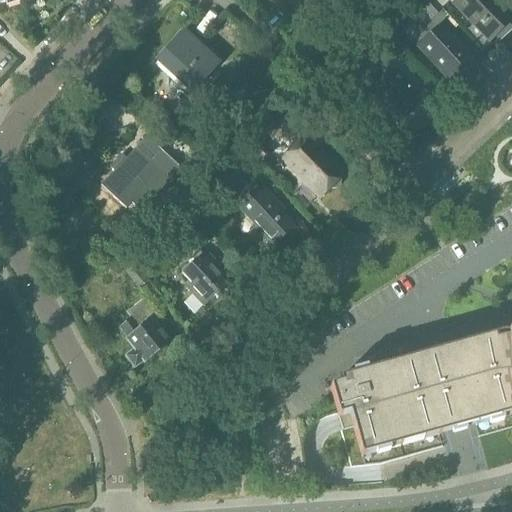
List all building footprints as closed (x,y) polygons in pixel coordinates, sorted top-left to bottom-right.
[(411,0),(431,20),(440,11),(429,0),(411,0)] [(457,0),(452,5),(489,43),(511,21),(491,0),(457,0)] [(477,66),(441,27),(417,49),(453,87),(448,91),(449,92),(477,66)] [(292,45),(295,48),(304,56),(323,36),(314,28),(306,36),(303,33),(292,45)] [(181,35),(158,60),(193,92),(216,66),(181,35)] [(378,38),(369,47),(382,60),(391,52),(378,38)] [(340,57),(322,74),(331,83),(349,66),(340,57)] [(396,115),(401,111),(402,112),(403,112),(405,113),(406,113),(408,113),(409,112),(410,112),(411,111),(412,109),(412,108),(413,107),(413,105),(412,104),(411,103),(410,102),(415,98),(392,74),(390,76),(383,68),(370,81),(370,82),(365,88),(371,94),(370,94),(381,106),(385,103),(396,115)] [(238,75),(214,86),(220,100),(245,89),(238,75)] [(258,166),(268,157),(253,141),(243,150),(258,166)] [(135,150),(101,187),(125,209),(158,172),(135,150)] [(217,178),(232,194),(258,170),(243,153),(217,178)] [(319,196),(327,188),(328,189),(330,189),(331,190),(332,190),(334,190),(335,189),(336,189),(337,188),(338,187),(339,185),(339,184),(339,183),(339,181),(338,180),(338,179),(340,177),(318,155),(298,175),(319,196)] [(193,192),(206,177),(194,167),(181,181),(193,192)] [(261,187),(238,208),(274,246),(294,228),(278,211),(281,208),(261,187)] [(196,220),(187,228),(196,236),(192,240),(202,249),(213,238),(196,220)] [(194,264),(182,275),(191,285),(186,290),(203,308),(214,298),(216,300),(227,290),(218,279),(219,278),(210,268),(212,267),(198,252),(190,259),(194,264)] [(131,259),(121,267),(138,289),(148,282),(131,259)] [(131,320),(120,329),(128,341),(127,341),(135,351),(126,358),(135,370),(143,363),(144,363),(169,344),(153,323),(159,319),(145,300),(126,314),(131,320)] [(511,335),(500,337),(480,342),(479,339),(466,343),(466,346),(447,352),(442,353),(442,350),(428,354),(429,357),(418,360),(366,374),(365,371),(352,375),(353,378),(339,382),(340,386),(329,389),(338,419),(342,432),(352,429),(359,454),(360,459),(374,455),(375,458),(389,455),(388,452),(439,437),(450,434),(451,437),(458,435),(465,433),(464,430),(488,424),(489,426),(503,423),(502,420),(511,416),(511,335)]
